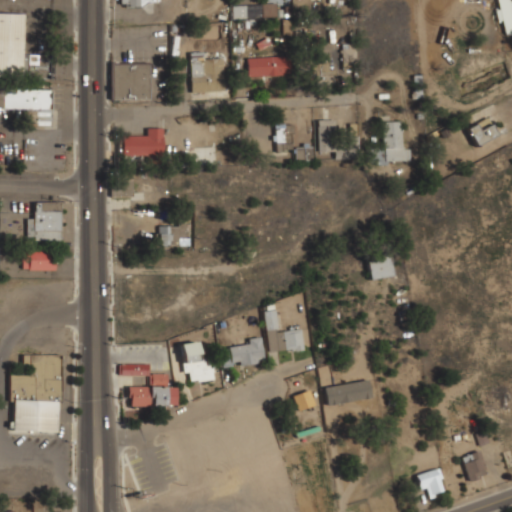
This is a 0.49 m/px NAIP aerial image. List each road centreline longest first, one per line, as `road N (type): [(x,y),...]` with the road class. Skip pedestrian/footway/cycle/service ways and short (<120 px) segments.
road 1 (secondary): [(110,511),(98,0)]
road 2 (secondary): [(85,0),(87,511)]
road 3 (residential): [(284,104),(98,111)]
road 4 (residential): [(228,399),(110,445)]
